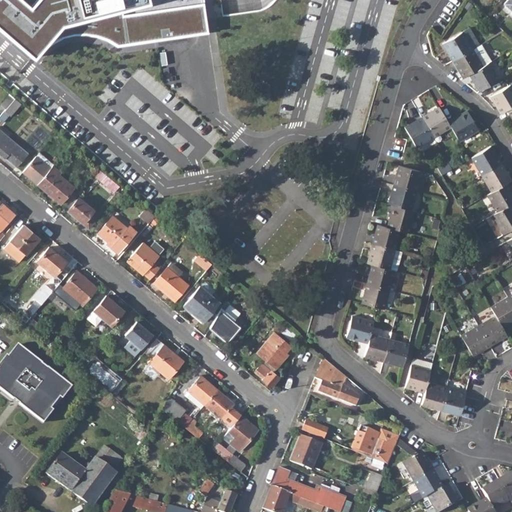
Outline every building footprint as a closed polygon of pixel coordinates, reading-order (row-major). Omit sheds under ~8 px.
[(0,0),(0,34),(35,65),(55,46),(67,39),(76,38),(88,38),(99,40),(115,47),(121,51),(210,37),(204,0),(0,0)] [(511,0),(505,0),(503,3),(511,11),(511,0)] [(464,6),(469,10),(473,5),(468,1),(464,6)] [(462,31),(472,48),(479,44),(469,27),(462,31)] [(462,31),(442,43),(452,60),(472,48),(462,31)] [(491,61),(480,43),(479,44),(472,48),(482,65),(488,62),(491,61)] [(472,48),(452,60),(462,77),(469,74),(482,65),(472,48)] [(482,65),(469,74),(479,91),(498,79),(488,62),(482,65)] [(511,88),(509,84),(490,96),(500,113),(507,109),(511,106),(511,88)] [(9,94),(0,105),(5,109),(15,98),(9,94)] [(15,98),(5,109),(5,110),(10,115),(20,103),(15,98)] [(438,106),(421,116),(433,136),(450,126),(447,121),(438,106)] [(467,110),(447,121),(450,126),(459,140),(478,128),(467,110)] [(421,116),(404,127),(416,146),(433,136),(421,116)] [(0,129),(0,155),(4,158),(4,157),(16,167),(28,153),(0,129)] [(70,144),(65,150),(70,154),(71,152),(73,154),(77,150),(70,144)] [(471,157),(481,174),(501,162),(490,145),(471,157)] [(36,156),(50,168),(52,165),(53,164),(39,152),(36,156)] [(36,156),(22,172),(37,184),(50,168),(36,156)] [(481,174),(491,192),(506,182),(511,180),(501,162),(481,174)] [(50,168),(37,184),(59,204),(73,187),(58,174),(60,171),(52,165),(50,168)] [(420,171),(398,165),(393,184),(415,190),(420,171)] [(97,167),(92,173),(113,191),(119,185),(97,167)] [(487,194),(497,211),(510,203),(511,202),(511,191),(506,182),(491,192),(487,194)] [(415,190),(393,184),(388,204),(393,205),(410,209),(415,190)] [(78,197),(68,210),(88,228),(99,214),(78,197)] [(0,204),(0,239),(4,235),(0,232),(0,231),(15,214),(2,203),(0,204)] [(497,211),(490,215),(493,219),(502,234),(511,228),(511,206),(510,203),(497,211)] [(410,209),(393,205),(387,227),(394,229),(399,230),(409,232),(415,211),(410,209)] [(145,208),(139,215),(148,223),(155,216),(145,208)] [(113,215),(98,232),(109,242),(112,245),(111,247),(117,252),(135,231),(129,225),(127,227),(113,215)] [(387,227),(377,224),(372,243),(389,248),(394,249),(399,230),(394,229),(387,227)] [(3,248),(19,262),(38,238),(23,225),(3,248)] [(126,260),(143,274),(143,273),(150,278),(158,268),(152,263),(158,256),(142,242),(126,260)] [(389,248),(372,243),(366,262),(371,264),(389,268),(393,253),(394,249),(389,248)] [(66,261),(49,247),(36,261),(54,276),(66,261)] [(194,260),(206,270),(211,264),(199,253),(194,260)] [(393,253),(389,268),(393,270),(396,270),(400,255),(393,253)] [(166,267),(178,277),(182,272),(170,262),(166,267)] [(389,268),(371,264),(366,283),(383,288),(388,289),(393,270),(389,268)] [(166,267),(153,283),(174,301),(187,285),(178,277),(166,267)] [(96,287),(76,270),(61,288),(82,305),(96,287)] [(200,286),(211,295),(215,290),(205,281),(200,286)] [(383,288),(366,283),(361,302),(383,308),(388,289),(383,288)] [(52,291),(45,284),(33,298),(35,299),(33,303),(38,307),(52,291)] [(61,286),(58,284),(53,290),(56,293),(61,286)] [(200,286),(183,305),(203,321),(219,302),(211,295),(200,286)] [(123,310),(106,295),(93,310),(110,325),(123,310)] [(511,305),(507,296),(489,306),(495,315),(501,326),(511,319),(511,305)] [(225,299),(220,307),(224,310),(229,304),(225,299)] [(25,312),(30,316),(38,307),(33,303),(25,312)] [(219,310),(234,322),(236,320),(224,310),(220,307),(219,310)] [(219,310),(209,327),(217,334),(219,332),(228,340),(240,327),(234,322),(219,310)] [(28,319),(23,314),(20,318),(25,322),(28,319)] [(373,321),(351,315),(346,336),(367,342),(370,333),(373,321)] [(495,315),(477,325),(489,345),(506,334),(501,326),(495,315)] [(46,332),(29,318),(28,319),(25,322),(43,337),(46,332)] [(153,334),(136,320),(124,335),(130,339),(123,346),(135,356),(153,334)] [(477,325),(460,335),(472,355),(489,345),(477,325)] [(286,327),(281,333),(290,341),(295,335),(286,327)] [(217,334),(226,342),(228,340),(219,332),(217,334)] [(273,332),(256,352),(267,361),(263,365),(261,363),(254,371),(262,378),(262,379),(270,387),(277,378),(272,373),(288,355),(285,353),(290,346),(273,332)] [(389,339),(370,333),(367,342),(363,355),(383,361),(389,339)] [(183,360),(156,338),(144,351),(152,358),(148,362),(155,368),(160,372),(167,378),(183,360)] [(408,344),(389,339),(383,361),(402,366),(408,344)] [(17,345),(0,366),(0,389),(13,400),(15,397),(21,401),(19,404),(43,423),(53,410),(50,409),(59,398),(61,399),(71,387),(47,368),(46,369),(40,365),(41,364),(17,345)] [(88,361),(81,354),(75,361),(83,367),(88,361)] [(111,390),(119,380),(101,364),(102,362),(93,355),(88,361),(83,367),(81,369),(100,385),(109,393),(111,390)] [(410,364),(430,369),(432,362),(412,357),(410,364)] [(101,364),(119,380),(120,379),(121,378),(102,362),(101,364)] [(335,370),(320,364),(314,378),(321,381),(317,390),(355,405),(359,397),(342,385),(346,377),(336,369),(335,370)] [(430,369),(410,364),(405,386),(424,392),(427,382),(430,369)] [(217,388),(201,375),(184,394),(195,404),(199,400),(204,404),(217,388)] [(111,390),(115,394),(119,389),(125,383),(120,379),(119,380),(111,390)] [(446,386),(427,382),(424,392),(421,404),(440,409),(446,386)] [(90,398),(119,423),(129,409),(109,393),(100,385),(90,398)] [(465,392),(446,386),(440,409),(459,414),(465,392)] [(233,402),(217,388),(204,404),(214,413),(212,416),(218,421),(233,402)] [(165,411),(184,427),(189,422),(192,419),(183,412),(185,409),(174,400),(165,411)] [(150,426),(129,409),(119,423),(141,441),(150,426)] [(257,429),(240,415),(222,437),(230,443),(236,448),(239,451),(257,429)] [(305,420),(300,430),(323,439),(327,429),(305,420)] [(202,433),(189,422),(184,427),(198,438),(202,433)] [(349,450),(370,458),(373,459),(384,463),(387,465),(398,436),(385,431),(379,433),(360,426),(349,450)] [(299,434),(289,460),(311,469),(321,443),(299,434)] [(225,449),(217,443),(212,449),(240,471),(245,465),(232,454),(225,449)] [(225,449),(232,454),(236,448),(230,443),(225,449)] [(91,506),(117,470),(115,468),(121,458),(103,445),(84,471),(70,491),(91,506)] [(423,452),(403,463),(413,481),(433,469),(423,452)] [(60,453),(45,473),(70,491),(84,471),(60,453)] [(384,463),(373,459),(371,466),(381,470),(384,463)] [(289,472),(279,467),(271,486),(324,506),(330,509),(336,511),(338,511),(348,511),(352,503),(344,500),(345,497),(316,486),(314,491),(294,482),(286,480),(289,472)] [(433,469),(413,481),(423,498),(427,496),(443,487),(433,469)] [(511,471),(498,479),(509,499),(511,497),(511,471)] [(286,480),(294,482),(297,474),(289,472),(286,480)] [(382,476),(372,472),(364,492),(374,496),(382,476)] [(213,483),(207,479),(198,491),(205,495),(213,483)] [(498,479),(481,489),(485,498),(492,509),(509,499),(498,479)] [(443,487),(427,496),(436,511),(438,511),(457,502),(447,484),(443,487)] [(321,511),(324,506),(271,486),(262,509),(270,511),(282,511),(288,497),(291,498),(290,502),(315,511),(321,511)] [(148,499),(114,490),(103,511),(120,511),(126,500),(131,505),(155,511),(195,511),(196,511),(185,509),(156,501),(148,499)] [(228,511),(235,495),(225,490),(220,503),(206,498),(205,503),(201,501),(200,504),(204,506),(201,511),(215,511),(216,511),(219,511),(228,511)] [(485,498),(466,508),(467,511),(493,511),(492,509),(485,498)] [(197,506),(187,503),(185,509),(196,511),(197,506)]
